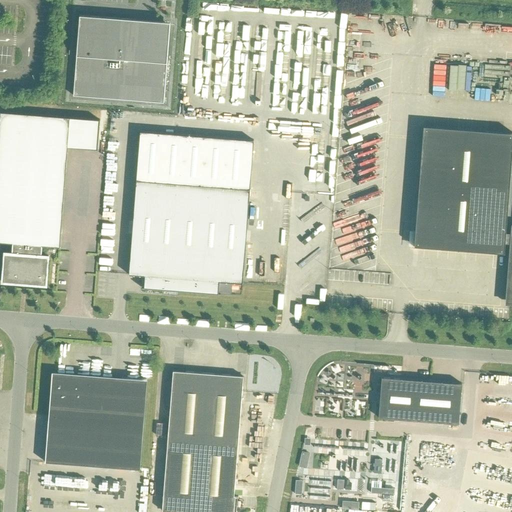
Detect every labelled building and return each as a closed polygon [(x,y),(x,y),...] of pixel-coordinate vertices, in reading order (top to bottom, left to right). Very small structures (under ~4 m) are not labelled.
[(73,96),(164,103),(170,26),(135,24),(135,20),(79,15),(73,96)] [(139,115),(139,120),(154,120),(155,111),(117,110),(117,117),(133,118),(133,115),(139,115)] [(0,242),(13,244),(12,253),(5,253),(4,263),(3,263),(3,268),(4,268),(2,282),(46,286),(47,275),(48,275),(48,267),(49,256),(41,256),(42,246),(60,248),(68,148),(98,150),(100,120),(0,112),(0,116),(0,242)] [(509,301),(511,301),(511,233),(506,233),(511,150),(511,133),(423,126),(414,246),(427,247),(504,253),(505,243),(511,244),(511,262),(511,277),(511,288),(510,289),(509,301)] [(243,284),(250,189),(208,186),(212,137),(140,131),(136,181),(129,275),(145,276),(144,288),(142,287),(142,288),(169,291),(169,292),(177,292),(177,291),(220,295),(220,293),(219,293),(219,282),(243,284)] [(162,511),(172,511),(197,511),(203,444),(238,447),(243,377),(173,371),(162,511)] [(45,462),(140,470),(147,380),(122,378),(122,383),(54,377),(51,422),(48,422),(45,462)] [(462,383),(381,377),(378,417),(458,424),(462,383)] [(203,444),(197,511),(236,511),(238,497),(234,497),(238,447),(203,444)]
